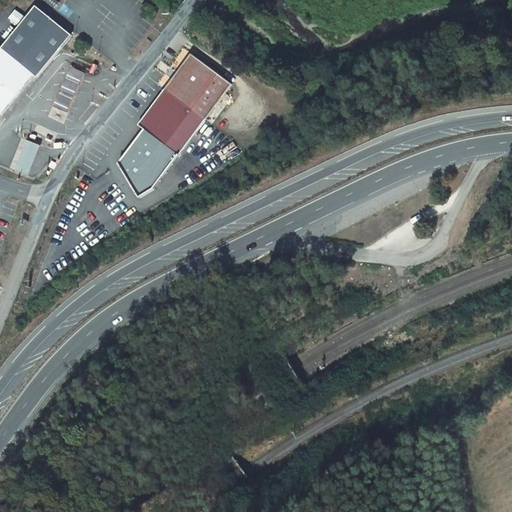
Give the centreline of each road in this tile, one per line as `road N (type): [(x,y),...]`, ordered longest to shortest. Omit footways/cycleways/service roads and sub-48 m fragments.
road 1 (primary): [(0,432),(107,310),(163,276),(387,174),(457,148),(511,140)]
road 2 (primary): [(511,116),(444,126),(370,152),(158,253),(90,293),(0,389)]
road 3 (residential): [(197,0),(72,156),(0,322)]
